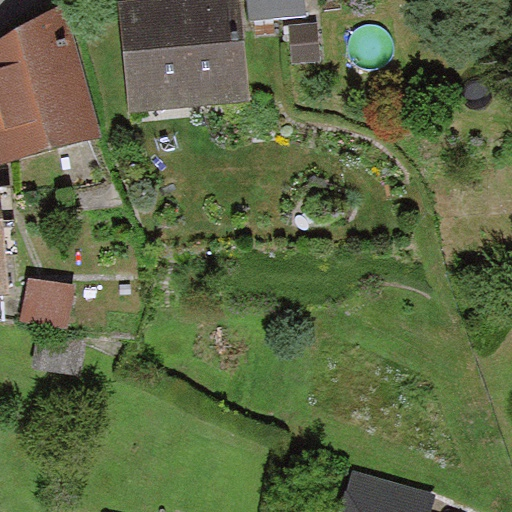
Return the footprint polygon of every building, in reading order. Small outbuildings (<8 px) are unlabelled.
[(242,0),(213,0),(124,8),(134,106),(252,95),(242,0)] [(306,0),(245,0),(248,20),(308,15),(306,0)] [(63,11),(0,52),(0,143),(1,148),(98,126),(63,11)] [(0,206),(0,289),(13,289),(0,206)] [(88,341),(42,331),(35,364),(80,374),(88,341)] [(423,511),(426,501),(355,483),(347,511),(423,511)]
